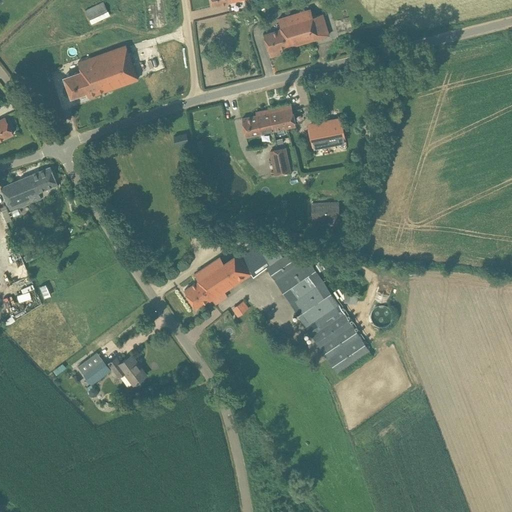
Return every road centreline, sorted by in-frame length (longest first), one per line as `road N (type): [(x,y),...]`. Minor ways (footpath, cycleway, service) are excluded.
road 1 (unclassified): [(248,511),(228,420),(204,369),(56,149)]
road 2 (unclassified): [(196,98),(511,21)]
road 3 (unclassified): [(56,149),(196,98)]
